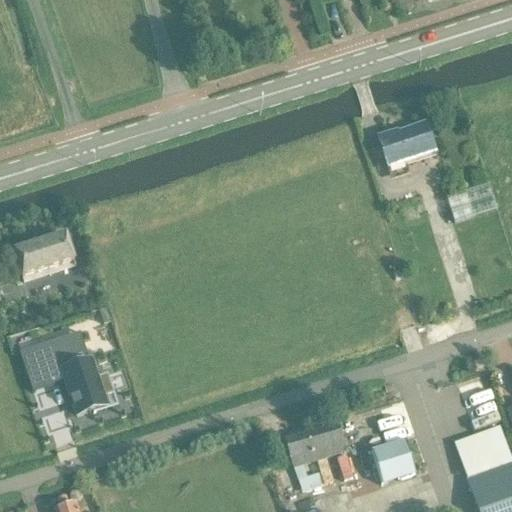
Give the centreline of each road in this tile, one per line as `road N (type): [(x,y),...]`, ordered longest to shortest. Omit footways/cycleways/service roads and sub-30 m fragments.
road 1 (tertiary): [(0,181),(511,18)]
road 2 (unclassified): [(0,489),(511,330)]
